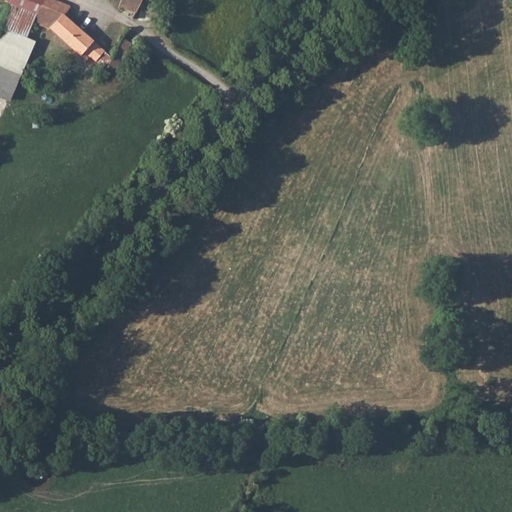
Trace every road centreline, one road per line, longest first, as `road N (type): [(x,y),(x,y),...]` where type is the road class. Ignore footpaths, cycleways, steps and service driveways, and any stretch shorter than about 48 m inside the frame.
road 1 (unclassified): [(321,0),(0,366)]
road 2 (track): [(78,0),(134,22),(236,93)]
